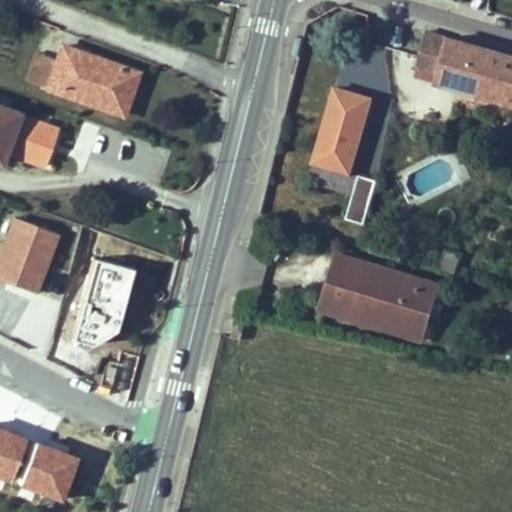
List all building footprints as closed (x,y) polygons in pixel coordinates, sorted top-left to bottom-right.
[(58,49),(65,29),(49,23),(42,44),(58,50),(58,49)] [(441,55),(448,32),(427,26),(415,65),(437,71),(441,55)] [(511,103),(511,50),(450,33),(436,82),(511,103)] [(129,116),(145,66),(62,40),(47,88),(46,89),(129,116)] [(45,85),(56,55),(38,48),(28,79),(45,85)] [(377,93),(336,82),(309,179),(350,190),(377,93)] [(0,163),(5,165),(25,109),(0,100),(0,163)] [(378,178),(362,173),(349,216),(366,221),(378,178)] [(33,194),(30,201),(40,204),(42,198),(33,194)] [(57,233),(14,217),(0,252),(0,279),(35,293),(57,233)] [(270,236),(263,243),(278,259),(285,252),(270,236)] [(424,240),(421,251),(433,255),(436,244),(424,240)] [(425,340),(444,278),(339,247),(320,308),(425,340)] [(459,272),(464,251),(449,247),(443,267),(459,272)] [(90,301),(122,305),(127,270),(95,266),(90,301)] [(243,337),(248,320),(238,318),(233,334),(243,337)]
